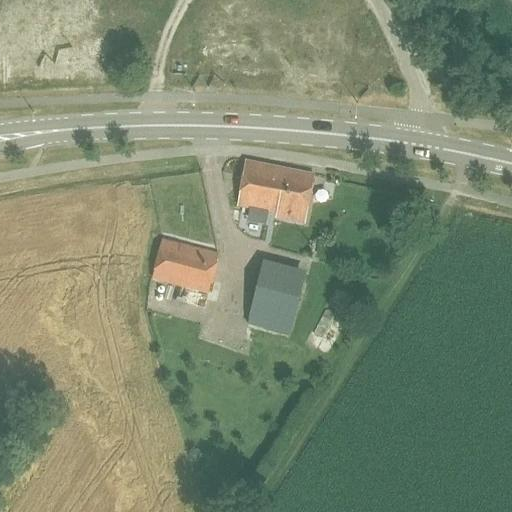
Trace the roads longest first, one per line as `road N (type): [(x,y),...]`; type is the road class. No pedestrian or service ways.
road 1 (secondary): [(0,139),(163,124),(444,148)]
road 2 (track): [(255,511),(459,193),(461,172),(444,148)]
road 3 (unclassified): [(444,148),(375,0)]
